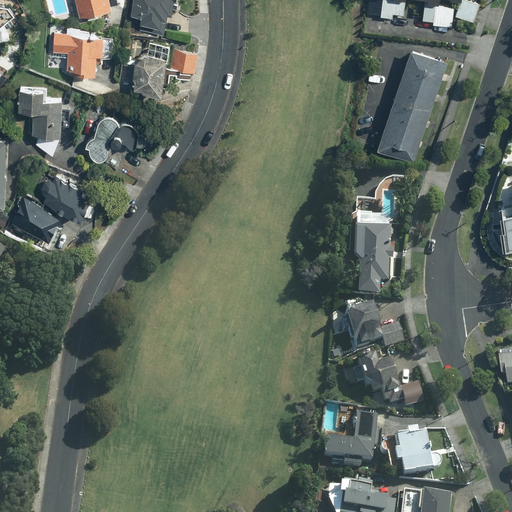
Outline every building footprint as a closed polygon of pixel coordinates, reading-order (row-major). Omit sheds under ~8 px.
[(75,0),(80,17),(113,8),(111,0),(75,0)] [(173,13),(174,0),(132,0),(130,15),(142,17),(140,30),(165,34),(169,13),(173,13)] [(390,0),(391,0),(387,0),(383,0),(382,16),(393,17),(394,13),(405,14),(406,2),(398,1),(398,0),(390,0)] [(470,0),(468,6),(460,2),(456,13),(473,20),(481,2),(475,0),(470,0)] [(424,19),(434,20),(434,23),(453,23),(453,6),(424,5),(424,19)] [(54,51),(69,52),(68,69),(75,69),(75,73),(96,74),(97,56),(104,56),(105,36),(71,34),(72,32),(55,31),(54,51)] [(448,60),(412,48),(378,148),(414,160),(448,60)] [(180,72),(196,74),(198,53),(182,52),(180,72)] [(168,56),(145,53),(136,59),(134,77),(136,80),(135,88),(143,89),(145,91),(163,94),(168,56)] [(0,87),(8,76),(0,69),(0,87)] [(20,110),(34,110),(33,134),(62,135),(63,99),(45,99),(46,88),(21,87),(20,110)] [(100,120),(96,137),(92,138),(89,142),(87,147),(91,147),(90,150),(91,154),(93,156),(96,158),(100,159),(105,158),(107,156),(109,152),(109,148),(115,142),(117,144),(120,143),(121,143),(124,140),(123,136),(129,142),(133,143),(136,143),(138,141),(142,142),(145,142),(147,138),(148,136),(146,132),(142,130),(141,130),(138,125),(135,121),(130,119),(127,119),(124,120),(121,122),(118,119),(114,117),(110,115),(106,116),(102,119),(100,120)] [(81,186),(56,175),(54,180),(51,178),(46,181),(43,188),(44,193),(47,194),(44,200),(82,219),(86,213),(91,212),(95,202),(92,198),(92,194),(84,191),(83,188),(81,186)] [(63,214),(25,196),(13,222),(51,239),(63,214)] [(379,294),(379,281),(388,281),(389,261),(393,261),(394,251),(389,251),(390,229),(355,228),(351,293),(379,294)] [(397,325),(381,331),(371,305),(348,314),(361,347),(382,338),(385,348),(404,341),(397,325)] [(383,394),(386,393),(390,404),(404,399),(401,391),(400,389),(389,362),(378,366),(374,355),(357,361),(368,388),(371,387),(374,393),(382,390),(383,394)] [(511,356),(501,358),(503,376),(507,376),(508,385),(511,384),(511,356)] [(352,440),(327,439),(326,455),(371,458),(374,417),(353,416),(352,440)] [(399,452),(395,453),(397,463),(401,462),(405,475),(432,469),(433,469),(434,469),(435,469),(436,469),(437,469),(438,468),(439,468),(439,467),(440,466),(441,466),(441,465),(441,464),(442,463),(442,462),(442,461),(442,460),(441,460),(441,459),(441,458),(440,457),(439,457),(439,456),(438,455),(437,455),(436,455),(435,455),(434,455),(433,455),(432,455),(431,455),(430,456),(429,457),(424,437),(410,440),(410,438),(396,442),(399,452)] [(370,495),(370,491),(349,490),(348,496),(344,496),(343,502),(341,502),(340,511),(393,511),(394,500),(378,499),(378,496),(370,495)] [(449,511),(450,495),(404,492),(402,511),(449,511)]
